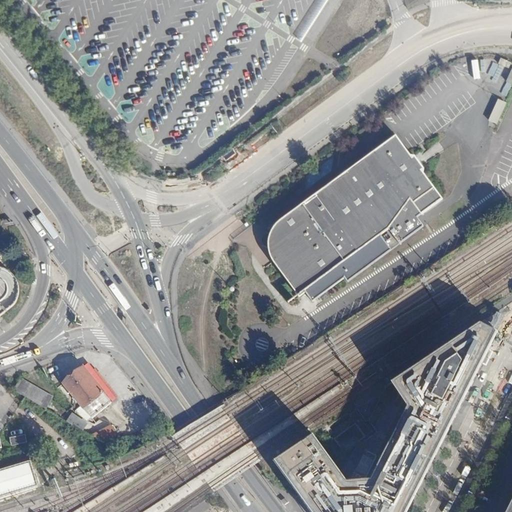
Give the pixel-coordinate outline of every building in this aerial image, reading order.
[(499,64),(509,68),(511,62),(501,58),(499,64)] [(498,99),(488,120),(495,123),(505,103),(498,99)] [(420,216),(444,198),(426,174),(426,166),(418,155),(410,152),(398,135),(277,224),(272,234),(270,244),(271,254),(301,294),(307,290),(315,300),(347,277),(350,282),(427,225),(420,216)] [(0,314),(14,303),(17,293),(16,283),(13,276),(4,271),(0,269),(0,260),(0,259),(0,314)] [(316,436),(279,464),(297,489),(314,511),(415,511),(417,508),(462,417),(483,376),(487,368),(504,334),(485,326),(484,325),(395,382),(413,410),(378,482),(357,486),(316,436)] [(82,368),(62,382),(90,418),(109,403),(82,368)] [(19,379),(13,391),(45,410),(52,398),(19,379)] [(72,413),(68,419),(83,428),(87,421),(72,413)] [(341,449),(371,428),(365,421),(357,425),(351,420),(327,436),(338,451),(341,449)] [(109,427),(92,437),(103,443),(109,440),(117,436),(111,428),(109,427)] [(371,428),(341,449),(351,462),(380,442),(371,428)] [(25,434),(10,438),(11,445),(27,442),(25,434)] [(31,462),(0,471),(0,494),(1,498),(38,487),(31,462)]
